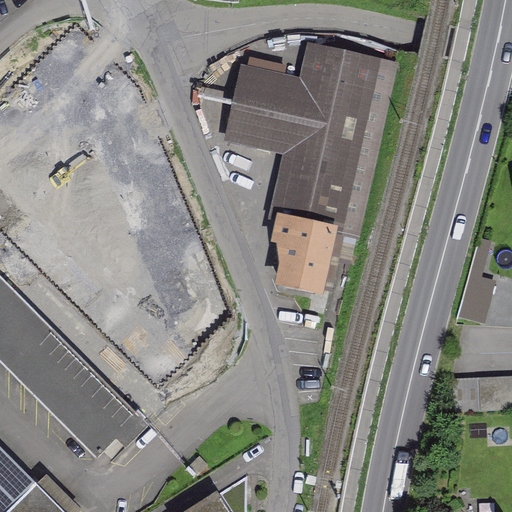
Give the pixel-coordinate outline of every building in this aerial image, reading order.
[(334,231),(352,235),(388,60),(302,42),(295,77),(237,65),(222,140),(275,151),(264,203),(282,206),(279,219),(270,217),(264,247),(278,250),(270,287),(320,298),(334,231)] [(0,355),(100,455),(119,436),(128,445),(150,423),(0,272),(0,355)] [(511,374),(447,377),(447,402),(511,400),(511,374)] [(0,511),(66,511),(0,444),(0,511)] [(239,511),(240,475),(179,511),(239,511)]
